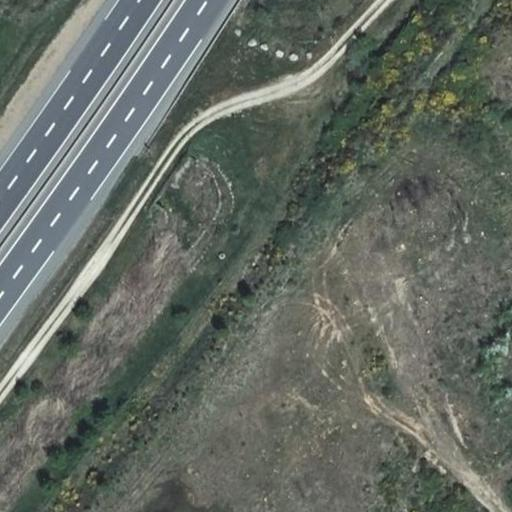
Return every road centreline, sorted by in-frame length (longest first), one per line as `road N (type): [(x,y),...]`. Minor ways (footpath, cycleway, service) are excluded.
road 1 (track): [(0,395),(107,254),(181,138),(206,115),(320,70),(386,0)]
road 2 (secondary): [(0,277),(192,0)]
road 3 (secondary): [(147,0),(0,219)]
